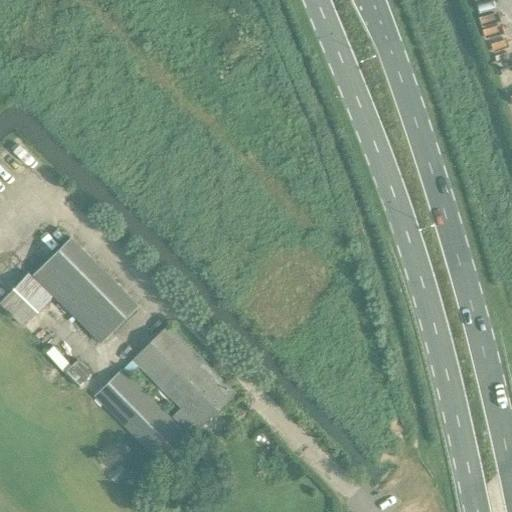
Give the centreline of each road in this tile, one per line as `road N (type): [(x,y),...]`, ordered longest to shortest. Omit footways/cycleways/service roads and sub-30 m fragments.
road 1 (primary): [(316,0),(419,279),(476,511)]
road 2 (primary): [(511,479),(443,209),(371,0)]
